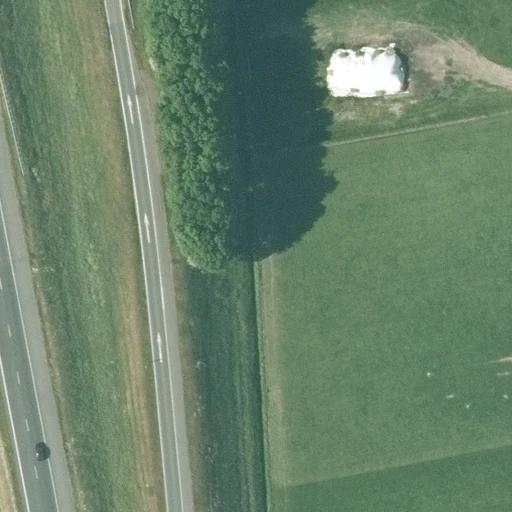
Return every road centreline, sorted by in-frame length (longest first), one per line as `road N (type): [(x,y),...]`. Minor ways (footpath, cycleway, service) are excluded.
road 1 (motorway): [(174,511),(144,206),(111,0)]
road 2 (motorway): [(42,511),(0,285)]
